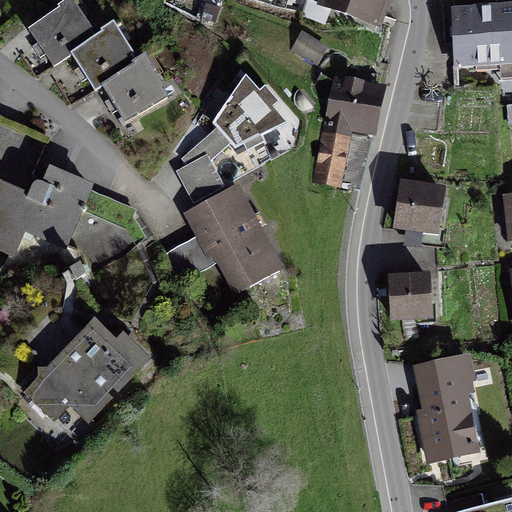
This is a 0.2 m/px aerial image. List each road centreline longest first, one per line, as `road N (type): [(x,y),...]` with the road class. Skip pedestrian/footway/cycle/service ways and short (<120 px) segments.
road 1 (residential): [(415,0),(416,29),(364,271),(372,369),(402,511)]
road 2 (residential): [(0,57),(157,199)]
